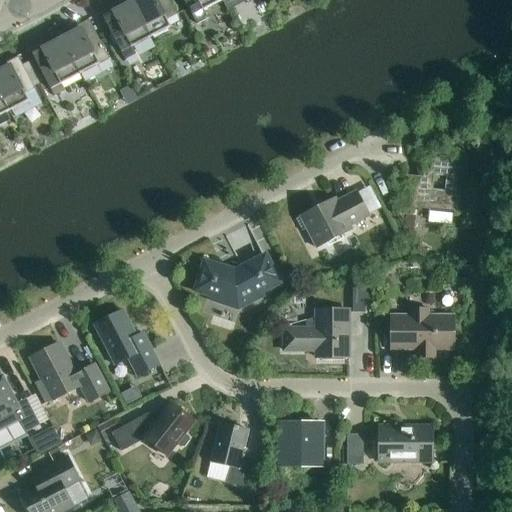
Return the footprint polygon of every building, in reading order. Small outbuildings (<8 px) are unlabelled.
[(137,0),(132,3),(151,39),(170,28),(167,21),(176,16),(167,0),(137,0)] [(222,2),(220,0),(183,0),(197,26),(208,20),(203,11),(222,2)] [(151,39),(132,3),(113,12),(111,8),(101,14),(125,61),(136,55),(132,48),(151,39)] [(80,30),(61,40),(80,75),(99,65),(96,58),(105,53),(88,20),(77,26),(80,30)] [(38,67),(32,70),(40,85),(46,82),(54,98),(65,93),(61,85),(80,75),(61,40),(43,49),(40,45),(30,51),(38,67)] [(9,67),(0,71),(0,95),(9,113),(12,111),(16,119),(41,106),(34,91),(35,90),(33,88),(40,85),(32,70),(25,73),(17,57),(7,63),(9,67)] [(9,113),(0,95),(0,126),(10,121),(6,114),(9,113)] [(429,211),(428,221),(451,223),(453,212),(458,213),(463,165),(420,161),(419,174),(423,175),(423,178),(407,177),(407,180),(402,180),(399,208),(429,211)] [(295,221),(302,234),(306,231),(316,250),(352,232),(350,228),(369,218),(356,193),(337,203),(335,200),(295,221)] [(404,232),(413,234),(415,216),(406,215),(404,232)] [(256,295),(278,284),(265,259),(235,274),(205,265),(197,292),(217,298),(216,303),(238,311),(259,300),(256,295)] [(365,289),(365,285),(353,285),(353,314),(365,314),(365,309),(365,289)] [(365,289),(365,309),(375,309),(375,289),(365,289)] [(391,351),(416,352),(416,359),(435,359),(435,352),(454,352),(454,317),(429,317),(429,311),(409,311),(409,317),(391,317),(391,351)] [(127,360),(137,378),(159,366),(143,335),(137,338),(123,312),(94,327),(114,367),(127,360)] [(316,312),(316,319),(316,332),(306,332),(306,330),(284,330),(284,352),(306,352),(306,350),(316,350),(316,359),(348,359),(348,312),(316,312)] [(52,402),(80,387),(89,404),(108,394),(94,367),(76,376),(59,345),(30,360),(52,402)] [(0,431),(19,421),(25,434),(40,427),(26,400),(17,405),(2,377),(0,377),(0,431)] [(111,434),(122,453),(145,440),(167,458),(177,445),(182,449),(185,448),(190,442),(189,439),(185,435),(195,423),(170,403),(154,424),(144,416),(111,434)] [(242,459),(248,431),(238,429),(238,428),(234,427),(234,428),(220,424),(211,463),(230,468),(226,484),(246,489),(253,461),(242,459)] [(279,462),(301,468),(323,462),(323,435),(320,435),(320,424),(282,424),(282,435),(279,435),(279,462)] [(380,463),(431,463),(431,428),(380,428),(380,463)] [(52,429),(30,440),(39,457),(60,445),(52,429)] [(102,442),(96,431),(85,437),(91,448),(102,442)] [(347,466),(363,466),(363,436),(347,436),(347,466)] [(64,490),(80,482),(67,458),(30,477),(37,490),(21,498),(28,511),(66,511),(73,508),(64,490)] [(262,507),(262,494),(252,491),(253,507),(262,507)]
